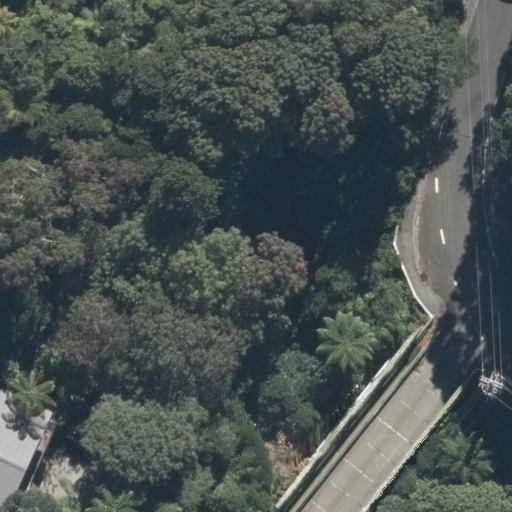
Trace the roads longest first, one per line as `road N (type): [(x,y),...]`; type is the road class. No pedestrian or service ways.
road 1 (residential): [(480,275),(467,325),(330,511)]
road 2 (residential): [(480,275),(468,194),(491,84),(511,35)]
